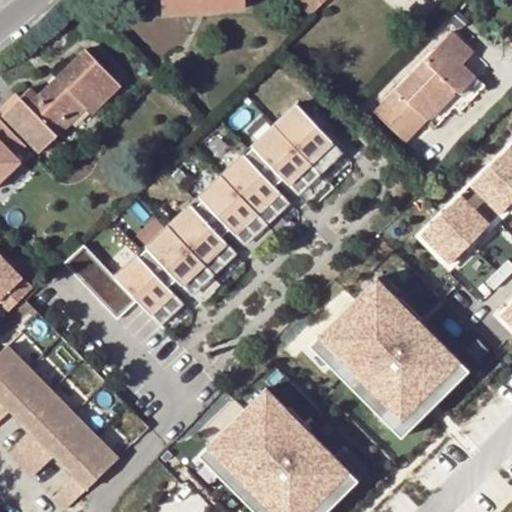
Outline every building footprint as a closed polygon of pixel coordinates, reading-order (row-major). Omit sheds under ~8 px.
[(199,0),(200,5),(201,11),(245,8),(243,0),(199,0)] [(318,0),(301,0),(299,3),(311,15),(322,3),(318,0)] [(201,11),(200,5),(164,7),(164,14),(201,11)] [(405,141),(457,89),(461,92),(475,77),(462,64),(474,53),(451,32),(375,113),(405,141)] [(32,89),(22,99),(5,113),(40,151),(86,108),(92,114),(120,85),(86,49),(38,95),(32,89)] [(0,107),(5,113),(22,99),(16,93),(0,107)] [(339,156),(294,108),(272,130),(310,169),(317,177),(339,156)] [(27,145),(1,118),(0,118),(0,182),(22,162),(16,156),(27,145)] [(310,169),(272,130),(250,151),(251,153),(280,183),(295,198),(317,177),(310,169)] [(511,147),(511,146),(490,166),(511,188),(511,147)] [(251,153),(243,160),(272,191),(280,183),(251,153)] [(243,160),(242,158),(219,180),(257,219),(264,227),(287,206),(272,191),(243,160)] [(511,188),(490,166),(470,186),(499,216),(511,202),(511,188)] [(257,219),(219,180),(197,201),(201,205),(228,233),(242,248),(264,227),(257,219)] [(461,195),(441,215),(469,245),(490,225),(461,195)] [(201,205),(193,213),(219,241),(228,233),(201,205)] [(189,209),(166,230),(204,270),(211,277),(234,256),(219,241),(193,213),(189,209)] [(449,265),(469,245),(441,215),(420,235),(449,265)] [(204,270),(166,230),(144,251),(147,255),(174,283),(189,299),(211,277),(204,270)] [(82,249),(62,267),(116,324),(136,305),(159,329),(181,306),(166,291),(139,263),(136,259),(113,281),(82,249)] [(35,289),(0,253),(0,303),(10,314),(35,289)] [(147,255),(139,263),(166,291),(174,283),(147,255)] [(495,271),(504,280),(511,272),(511,265),(506,260),(495,271)] [(484,282),(493,291),(504,280),(495,271),(484,282)] [(461,361),(379,278),(311,345),(393,428),(461,361)] [(511,303),(499,316),(511,328),(511,303)] [(31,434),(63,403),(52,392),(31,368),(10,346),(0,355),(0,419),(9,411),(31,434)] [(461,361),(393,428),(401,437),(469,370),(461,361)] [(308,511),(349,471),(268,388),(200,455),(256,511),(308,511)] [(95,437),(74,415),(63,403),(31,434),(9,455),(31,477),(52,456),(74,479),(52,501),(62,511),(64,511),(118,461),(95,437)] [(349,471),(308,511),(325,511),(358,480),(349,471)]
